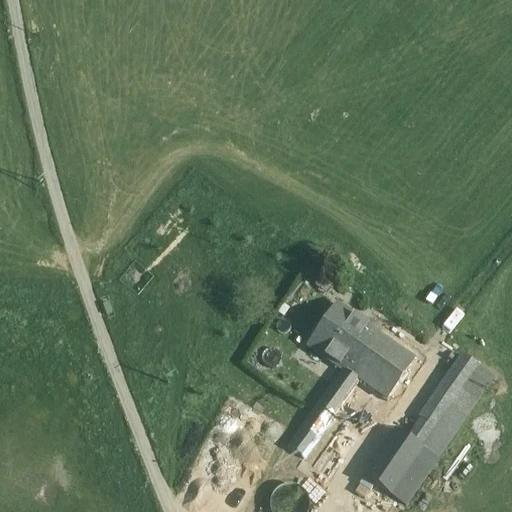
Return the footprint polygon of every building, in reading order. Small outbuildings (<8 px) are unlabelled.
[(380,337),(335,305),(307,346),(343,370),(352,377),(380,337)] [(415,361),(380,337),(352,377),(363,384),(387,401),(415,361)] [(494,378),(462,356),(450,373),(482,395),(494,378)] [(307,421),(287,448),(303,459),(303,460),(334,417),(356,386),(360,388),(363,384),(352,377),(343,370),(329,390),(307,421)] [(482,395),(450,373),(435,394),(468,416),(482,395)] [(468,416),(435,394),(418,419),(420,421),(408,439),(438,461),(468,416)] [(334,417),(303,460),(303,459),(302,461),(330,482),(362,436),(334,417)] [(408,439),(394,430),(393,432),(394,432),(387,442),(386,442),(386,443),(364,476),(363,475),(362,477),(406,507),(438,461),(408,439)] [(307,511),(309,506),(307,498),(303,492),(296,488),(289,486),(281,488),(275,492),(271,499),(269,506),(270,511),(307,511)]
